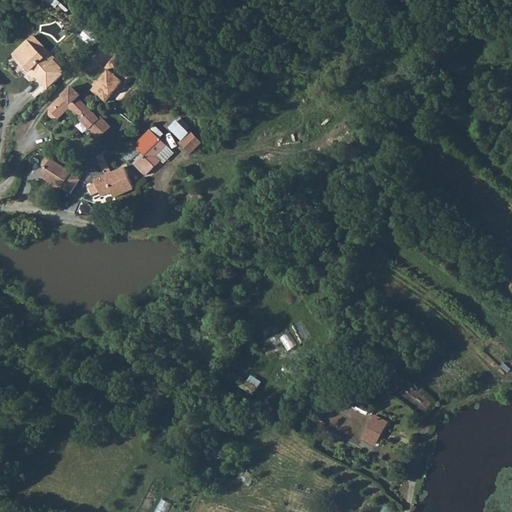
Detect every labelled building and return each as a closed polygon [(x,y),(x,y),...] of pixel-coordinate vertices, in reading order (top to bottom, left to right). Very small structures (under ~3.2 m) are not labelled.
[(15,59),(24,68),(26,66),(35,76),(43,84),(60,68),(53,60),(55,58),(35,37),(14,56),(15,59)] [(110,70),(94,90),(107,101),(123,82),(126,84),(136,71),(117,55),(107,67),(110,70)] [(26,66),(24,68),(33,78),(35,76),(26,66)] [(43,84),(48,90),(66,73),(60,68),(43,84)] [(55,118),(58,117),(59,118),(66,110),(70,107),(80,116),(79,117),(99,138),(111,126),(102,117),(100,120),(79,99),(81,96),(72,88),(50,109),(51,110),(50,113),(52,117),(55,118)] [(76,120),(79,117),(80,116),(70,107),(66,110),(76,120)] [(170,128),(182,142),(190,135),(187,131),(190,128),(181,118),(170,128)] [(150,131),(134,147),(144,157),(137,164),(147,175),(160,162),(155,157),(166,146),(150,131)] [(182,142),(180,143),(191,155),(203,144),(192,133),(190,135),(182,142)] [(133,189),(124,168),(111,174),(101,154),(86,161),(96,183),(90,186),(92,189),(90,190),(92,196),(99,193),(101,197),(111,192),(114,198),(133,189)] [(61,191),(63,187),(72,173),(73,172),(48,156),(43,162),(43,164),(44,166),(45,168),(41,175),(55,185),(54,187),(61,191)] [(72,173),(63,187),(71,193),(81,179),(72,173)] [(189,212),(204,198),(197,192),(182,205),(189,212)] [(377,417),(363,442),(376,449),(390,425),(377,417)] [(163,498),(155,511),(167,511),(172,503),(163,498)]
